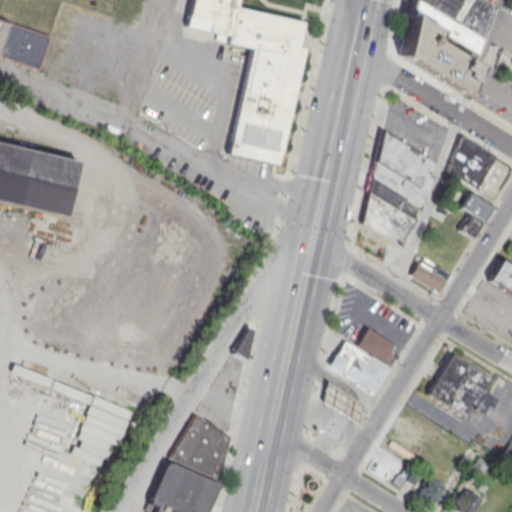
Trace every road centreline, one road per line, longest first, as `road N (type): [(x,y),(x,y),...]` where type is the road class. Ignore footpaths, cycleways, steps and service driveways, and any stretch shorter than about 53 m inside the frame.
road 1 (secondary): [(352,51),(252,511)]
road 2 (residential): [(341,475),(511,197)]
road 3 (residential): [(302,281),(247,300),(115,511)]
road 4 (residential): [(352,51),(511,148)]
road 5 (residential): [(311,241),(438,319)]
